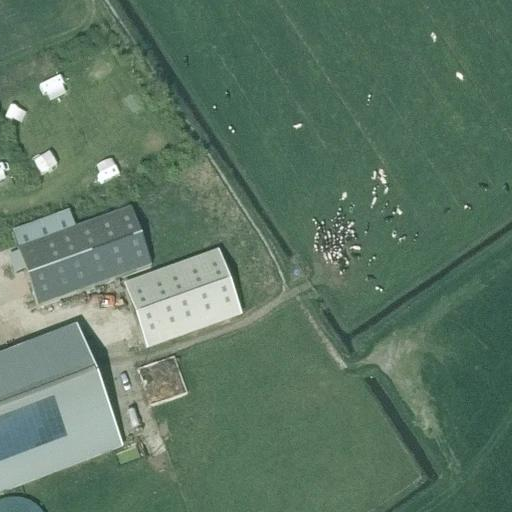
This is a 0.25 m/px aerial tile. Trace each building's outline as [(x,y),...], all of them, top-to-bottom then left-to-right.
[(18,254),(38,310),(151,270),(131,213),(76,233),(18,254)] [(11,236),(18,254),(76,233),(70,215),(11,236)] [(219,258),(125,292),(147,353),(241,319),(219,258)] [(0,494),(121,448),(82,346),(0,377),(0,494)] [(0,511),(39,511),(35,508),(30,505),(24,502),(19,501),(13,501),(7,501),(2,503),(0,503),(0,511)]
